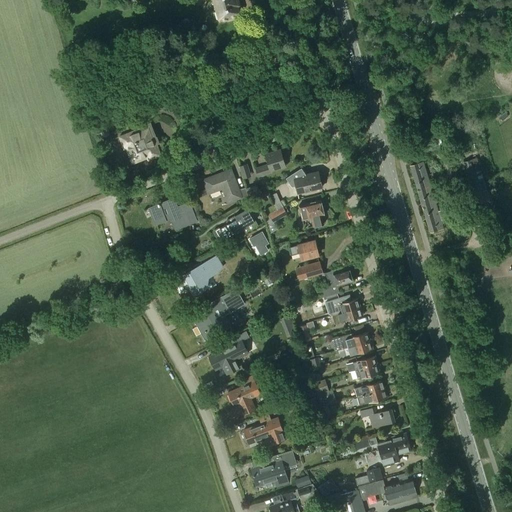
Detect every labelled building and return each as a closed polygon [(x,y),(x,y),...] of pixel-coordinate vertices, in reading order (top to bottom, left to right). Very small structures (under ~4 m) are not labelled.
[(212,0),(210,1),(209,5),(210,8),(213,10),(216,10),(217,10),(220,20),(222,19),(224,21),(228,20),(228,18),(240,14),(237,5),(239,4),(237,0),(212,0)] [(145,82),(128,86),(131,100),(148,95),(145,82)] [(136,131),(121,137),(125,147),(131,145),(134,152),(130,154),(133,162),(148,156),(149,158),(159,155),(153,138),(156,137),(150,123),(135,129),(136,131)] [(100,131),(100,135),(103,137),(106,137),(109,135),(109,131),(106,129),(103,129),(100,131)] [(444,137),(438,139),(440,145),(446,143),(444,137)] [(269,164),(256,168),(258,176),(272,172),(271,170),(285,166),(280,150),(266,155),(269,164)] [(463,162),(466,173),(475,171),(479,169),(476,158),(463,162)] [(423,162),(411,166),(416,183),(428,179),(428,178),(423,162)] [(247,164),(240,166),(244,178),(251,176),(247,164)] [(306,176),(306,174),(301,168),(285,178),(292,187),(296,186),(298,193),(322,187),(318,171),(307,174),(308,176),(306,176)] [(250,201),(247,190),(246,188),(239,190),(231,170),(204,180),(209,193),(223,188),(228,203),(240,198),(243,205),(250,201)] [(478,180),(475,171),(466,173),(470,183),(482,180),(482,179),(478,180)] [(428,179),(416,183),(420,199),(433,195),(428,179)] [(470,183),(473,194),(485,190),(482,180),(470,183)] [(488,201),(485,190),(473,194),(476,205),(488,201)] [(433,195),(420,199),(425,215),(438,212),(438,211),(433,195)] [(173,199),(150,208),(156,224),(172,218),(176,229),(196,221),(189,202),(176,207),(173,199)] [(321,200),(299,205),(303,220),(312,218),(314,226),(324,224),(321,215),(325,214),(321,200)] [(281,202),(266,210),(269,215),(283,207),(281,202)] [(243,228),(245,233),(258,226),(254,220),(255,219),(250,211),(248,212),(245,205),(236,210),(240,217),(237,219),(235,215),(220,224),(220,226),(212,230),(221,246),(230,240),(228,236),(243,228)] [(266,217),(268,225),(287,214),(286,212),(284,208),(283,207),(266,217)] [(438,212),(425,215),(430,232),(443,228),(440,220),(445,218),(443,210),(444,210),(444,209),(438,211),(438,212)] [(255,246),(260,255),(269,250),(266,245),(269,243),(262,231),(248,238),(253,247),(255,246)] [(315,240),(298,245),(289,247),(291,255),(300,253),(301,259),(319,255),(315,240)] [(176,277),(180,284),(182,283),(186,289),(191,287),(195,294),(207,287),(203,280),(217,272),(215,270),(223,266),(217,255),(202,264),(201,262),(176,277)] [(297,271),(299,279),(323,273),(320,262),(305,265),(306,269),(297,271)] [(326,273),(327,277),(330,287),(321,289),(323,297),(337,293),(339,292),(337,286),(353,281),(349,268),(334,272),(333,270),(326,273)] [(205,340),(231,326),(224,314),(231,310),(231,311),(244,304),(236,289),(209,304),(212,309),(194,319),(205,340)] [(325,303),(328,313),(332,315),(360,307),(358,298),(351,301),(349,295),(328,302),(325,303)] [(284,296),(272,303),(277,311),(289,304),(284,296)] [(360,307),(332,315),(335,324),(363,315),(360,307)] [(289,315),(280,318),(282,324),(291,321),(289,315)] [(307,324),(298,327),(302,342),(311,339),(307,324)] [(226,348),(209,357),(215,369),(223,365),(227,374),(232,372),(240,368),(235,359),(249,353),(242,340),(249,337),(246,331),(223,343),(226,348)] [(344,347),(371,340),(368,332),(352,337),(351,333),(331,339),(334,351),(344,348),(344,347)] [(306,358),(314,356),(311,345),(313,345),(311,340),(302,342),(306,358)] [(373,348),(371,340),(344,347),(344,348),(346,355),(350,354),(351,355),(373,348)] [(355,370),(378,364),(375,356),(353,362),(355,370)] [(317,357),(306,361),(310,372),(321,368),(317,357)] [(378,364),(355,370),(358,379),(380,372),(378,364)] [(250,398),(260,393),(252,375),(243,380),(245,385),(228,393),(233,404),(240,401),(246,413),(256,409),(250,398)] [(325,379),(314,382),(317,394),(328,391),(325,379)] [(357,396),(385,388),(382,380),(354,388),(357,396)] [(359,405),(369,402),(387,397),(385,388),(357,396),(359,405)] [(314,389),(304,393),(306,398),(314,395),(316,394),(314,389)] [(321,407),(328,405),(333,403),(329,391),(317,395),(321,407)] [(315,396),(304,400),(307,407),(318,403),(315,396)] [(331,417),(328,405),(321,407),(324,419),(331,417)] [(374,407),(360,411),(362,417),(370,415),(373,427),(395,421),(391,408),(376,413),(374,407)] [(245,433),(243,433),(245,440),(247,439),(249,443),(273,434),(276,442),(286,439),(278,418),(271,420),(269,415),(259,418),(261,424),(244,430),(245,433)] [(377,443),(379,449),(408,441),(406,433),(390,437),(391,439),(377,443)] [(357,450),(371,446),(368,437),(354,442),(357,450)] [(411,450),(408,441),(379,449),(384,466),(391,464),(391,463),(400,460),(398,453),(411,450)] [(266,464),(251,469),(256,483),(263,481),(264,484),(275,481),(277,487),(288,484),(283,467),(296,464),(292,450),(264,458),(266,464)] [(368,474),(356,478),(358,486),(382,479),(379,467),(367,470),(368,474)] [(297,487),(311,482),(308,474),(295,478),(297,487)] [(398,482),(404,501),(417,497),(411,478),(398,482)] [(376,481),(358,486),(361,499),(380,494),(376,481)] [(390,504),(404,501),(398,482),(384,486),(390,504)] [(330,493),(324,483),(317,487),(323,495),(330,493)] [(299,511),(297,504),(296,502),(300,496),(303,495),(308,498),(311,492),(317,490),(312,484),(297,489),(298,491),(294,492),(293,492),(285,495),(287,500),(269,506),(270,511),(299,511)] [(364,511),(358,489),(326,499),(335,511),(344,510),(344,511),(364,511)]
